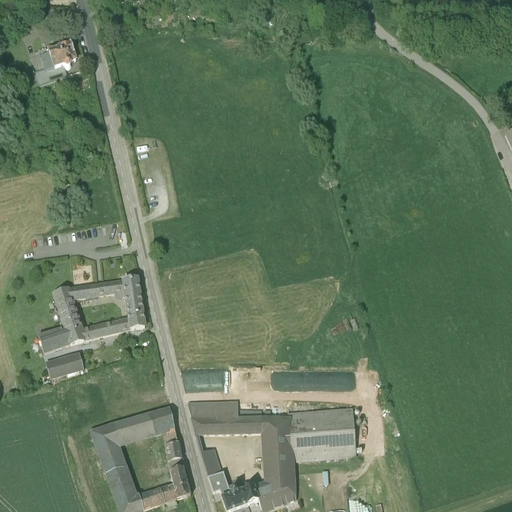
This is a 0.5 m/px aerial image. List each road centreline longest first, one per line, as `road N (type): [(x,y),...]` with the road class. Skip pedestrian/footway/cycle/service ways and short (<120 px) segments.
road 1 (tertiary): [(81,0),(204,511)]
road 2 (unclassified): [(511,173),(476,105),(383,38),(355,0)]
